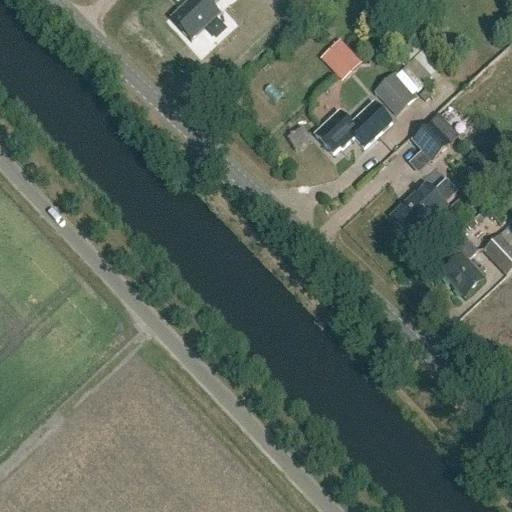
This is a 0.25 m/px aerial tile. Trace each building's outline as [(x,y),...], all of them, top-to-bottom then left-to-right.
[(172,22),(171,23),(191,45),(192,45),(191,44),(220,17),(213,10),(222,0),(184,0),(191,7),(172,23),(172,22)] [(342,84),(361,66),(340,44),(321,62),(342,84)] [(440,72),(423,55),(398,79),(414,97),(440,72)] [(414,97),(398,79),(395,76),(374,95),(397,120),(418,101),(414,97)] [(425,103),(430,97),(425,92),(419,97),(425,103)] [(364,150),(392,125),(374,105),(350,127),(339,115),(315,137),(333,156),(341,149),(342,151),(354,139),(364,150)] [(438,119),(412,143),(433,165),(459,141),(438,119)] [(297,140),(304,151),(317,143),(310,133),(297,140)] [(446,207),(444,205),(457,193),(446,181),(433,193),(426,186),(392,219),(412,239),(415,242),(418,242),(427,234),(427,230),(425,227),(446,207)] [(461,202),(442,220),(449,228),(468,210),(461,202)] [(506,279),(511,274),(511,226),(482,253),(506,279)] [(468,242),(458,251),(456,249),(446,259),(453,266),(442,276),(465,301),(486,282),(469,264),(479,254),(468,242)]
